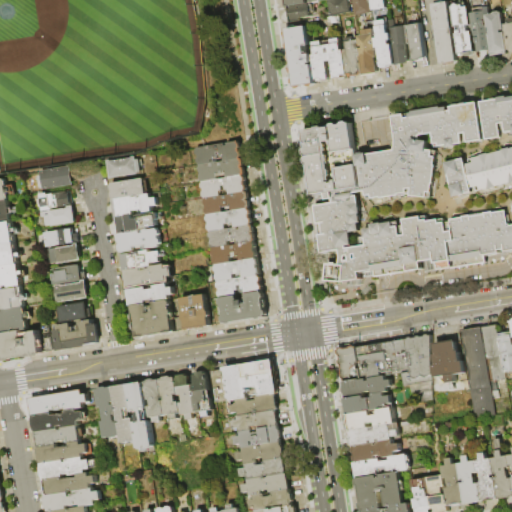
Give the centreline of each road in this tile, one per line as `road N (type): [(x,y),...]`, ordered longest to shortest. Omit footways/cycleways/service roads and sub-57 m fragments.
road 1 (residential): [(511,75),(275,113)]
road 2 (secondary): [(310,333),(275,113)]
road 3 (secondary): [(260,115),(295,335)]
road 4 (secondary): [(201,349),(0,382)]
road 5 (tertiary): [(511,300),(333,329)]
road 6 (secondary): [(338,511),(310,333)]
road 7 (residential): [(94,192),(122,363)]
road 8 (residential): [(0,385),(10,401),(27,511)]
road 9 (secondary): [(295,335),(314,460)]
